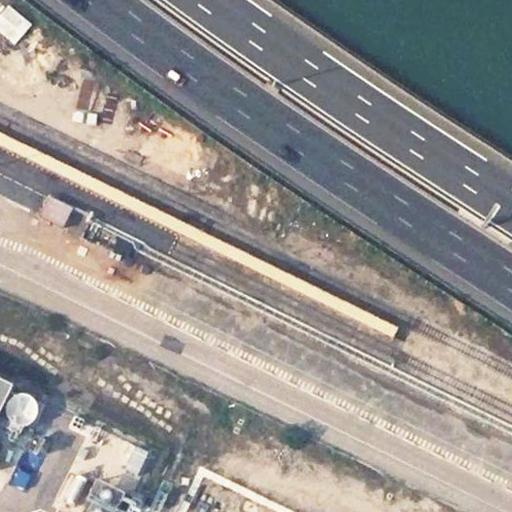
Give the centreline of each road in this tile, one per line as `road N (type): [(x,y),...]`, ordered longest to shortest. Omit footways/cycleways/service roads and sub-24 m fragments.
road 1 (unknown): [(0,78),(511,358)]
road 2 (unknown): [(511,504),(0,249)]
road 3 (trunk): [(99,0),(511,281)]
road 4 (trunk): [(511,205),(207,0)]
